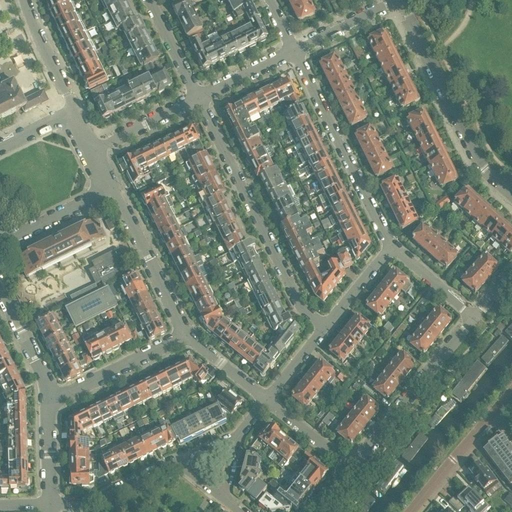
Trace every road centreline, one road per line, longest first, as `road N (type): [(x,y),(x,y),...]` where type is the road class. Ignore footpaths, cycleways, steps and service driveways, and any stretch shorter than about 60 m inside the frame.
road 1 (residential): [(326,327),(301,307),(198,99)]
road 2 (residential): [(511,193),(479,161),(399,0)]
road 3 (residential): [(294,50),(391,247)]
road 4 (residential): [(353,467),(473,319)]
road 5 (residential): [(111,186),(185,335)]
road 6 (residential): [(511,392),(410,511)]
road 7 (residential): [(49,402),(185,335)]
road 8 (residential): [(50,504),(88,503),(175,463),(190,471)]
road 9 (residential): [(0,240),(111,186)]
road 10 (residential): [(49,402),(0,290)]
road 11 (residential): [(25,0),(75,110)]
